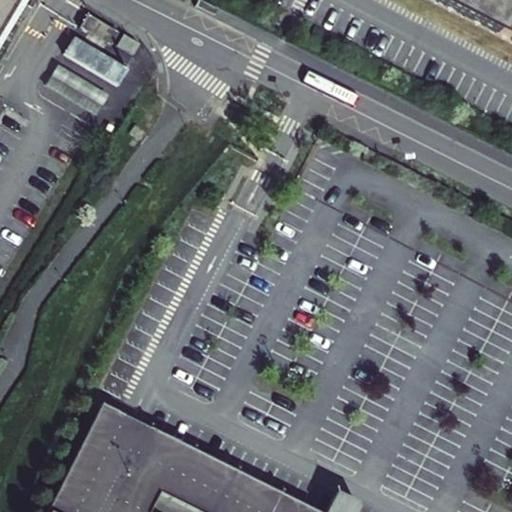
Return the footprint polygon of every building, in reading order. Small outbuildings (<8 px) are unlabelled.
[(0,0),(0,30),(18,0),(0,0)] [(511,0),(411,0),(511,53),(511,0)] [(116,34),(85,15),(77,28),(109,47),(116,34)] [(137,45),(122,37),(117,46),(132,54),(137,45)] [(126,70),(71,38),(61,55),(116,87),(126,70)] [(107,93),(55,64),(43,84),(95,114),(107,93)] [(305,511),(130,426),(97,409),(46,511),(305,511)] [(324,511),(353,511),(356,505),(330,497),(324,511)]
